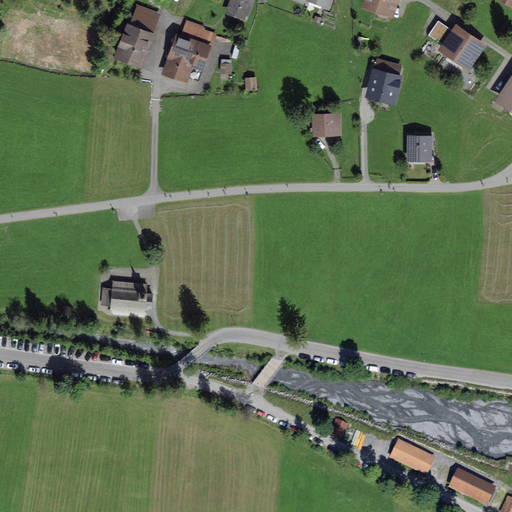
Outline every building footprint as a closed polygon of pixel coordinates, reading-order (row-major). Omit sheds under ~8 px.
[(226,0),(219,22),(241,29),(249,4),(236,0),(226,0)] [(329,10),(332,0),(308,0),(307,2),(329,10)] [(365,0),(364,5),(389,13),(393,0),(365,0)] [(112,59),(140,70),(159,20),(131,10),(112,59)] [(429,33),(439,40),(449,26),(438,19),(429,33)] [(180,36),(211,47),(215,33),(203,29),(204,26),(186,20),(180,36)] [(439,49),(468,70),(484,46),(455,26),(439,49)] [(201,76),(211,49),(179,37),(173,35),(158,77),(175,84),(180,69),(201,76)] [(104,52),(101,60),(109,63),(112,55),(104,52)] [(220,62),(220,72),(233,72),(233,62),(220,62)] [(366,97),(396,105),(403,76),(373,69),(366,97)] [(511,75),(496,100),(511,110),(511,75)] [(245,79),(245,91),(255,90),(254,78),(245,79)] [(313,116),(315,138),(338,136),(337,115),(313,116)] [(407,136),(407,159),(430,159),(430,136),(407,136)] [(112,282),(109,315),(144,318),(147,286),(112,282)] [(337,421),(331,431),(340,436),(346,425),(337,421)] [(393,457),(425,472),(431,459),(400,443),(393,457)] [(452,485),(486,502),(492,488),(459,472),(452,485)] [(511,511),(511,499),(508,498),(502,511),(511,511)]
